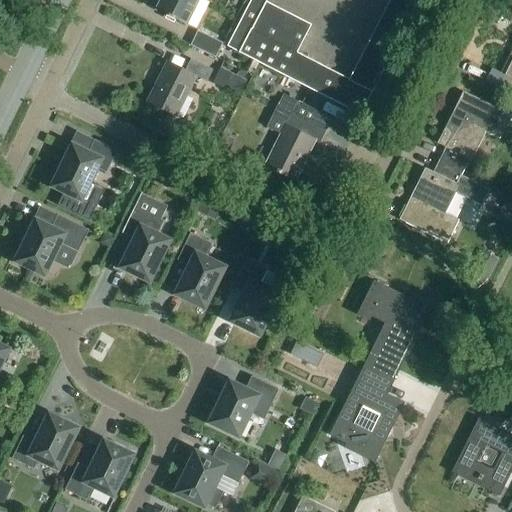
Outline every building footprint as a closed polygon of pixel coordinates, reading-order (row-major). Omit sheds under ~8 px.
[(198,0),(162,0),(157,12),(186,26),(198,0)] [(391,0),(349,82),(297,55),(311,27),(266,4),(268,0),(251,0),(227,48),(361,117),(420,0),(391,0)] [(190,47),(215,59),(223,45),(197,32),(190,47)] [(147,104),(176,118),(196,78),(207,83),(213,72),(191,61),(185,72),(167,63),(147,104)] [(232,77),(232,76),(221,70),(215,82),(242,94),(246,85),(232,77)] [(446,149),(440,162),(463,173),(470,160),(472,162),(486,134),(499,140),(511,117),(464,94),(438,145),(446,149)] [(320,146),(327,131),(295,115),(301,103),(284,95),(279,107),(268,129),(282,136),(266,167),(295,182),(314,143),(320,146)] [(73,147),(54,188),(81,201),(96,169),(107,174),(117,152),(95,141),(88,155),(73,147)] [(222,145),(218,154),(227,158),(231,150),(222,145)] [(463,173),(440,162),(434,174),(425,170),(400,221),(448,245),(459,222),(445,215),(459,187),(457,186),(463,173)] [(159,169),(154,180),(164,185),(170,174),(159,169)] [(142,195),(122,235),(135,241),(122,269),(149,282),(169,242),(156,236),(162,223),(159,222),(165,209),(142,197),(143,195),(142,195)] [(218,215),(224,204),(208,196),(202,207),(218,215)] [(17,263),(44,276),(60,244),(78,254),(89,232),(58,216),(51,230),(37,222),(17,263)] [(109,249),(114,239),(104,235),(100,244),(109,249)] [(191,268),(177,296),(204,309),(224,269),(205,260),(212,245),(191,235),(177,262),(191,268)] [(486,286),(498,260),(486,254),(474,280),(486,286)] [(337,266),(347,272),(352,263),(341,257),(337,266)] [(232,322),(259,336),(279,295),(260,286),(267,272),(246,261),(232,288),(245,295),(232,322)] [(330,278),(341,283),(346,275),(335,269),(330,278)] [(386,328),(365,371),(391,384),(416,332),(408,328),(418,306),(375,285),(360,316),(386,328)] [(279,334),(286,320),(274,314),(267,328),(279,334)] [(290,356),(317,370),(324,356),(297,342),(290,356)] [(391,384),(365,371),(333,436),(359,449),(357,453),(374,462),(402,405),(384,397),(391,384)] [(211,424),(238,437),(250,414),(264,421),(279,391),(252,378),(246,391),(231,384),(211,424)] [(12,460),(34,471),(39,461),(58,470),(77,430),(50,416),(37,444),(23,438),(12,460)] [(511,436),(479,420),(452,474),(500,498),(511,472),(511,436)] [(65,491),(87,502),(94,488),(113,497),(132,456),(105,443),(92,471),(79,464),(65,491)] [(177,494),(204,508),(206,505),(216,510),(224,493),(214,488),(220,476),(239,485),(249,463),(218,448),(211,461),(197,454),(177,494)] [(260,466),(256,473),(262,476),(259,482),(269,487),(276,474),(260,466)] [(0,503),(4,505),(13,487),(0,481),(0,503)] [(295,511),(331,511),(303,498),(295,511)]
